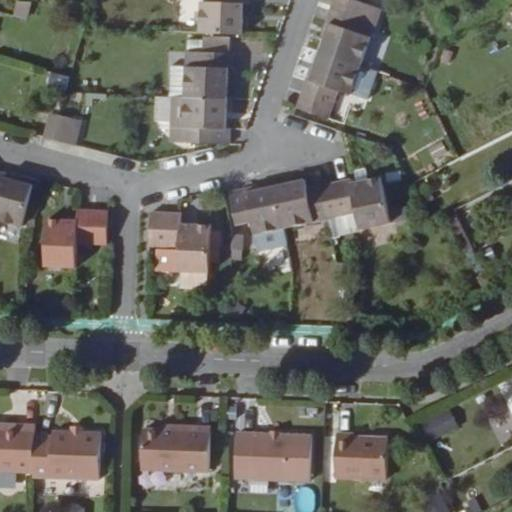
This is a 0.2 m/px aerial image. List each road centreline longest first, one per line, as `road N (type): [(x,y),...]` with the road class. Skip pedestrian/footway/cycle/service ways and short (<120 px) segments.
road 1 (unclassified): [(127,355),(418,368),(511,325)]
road 2 (residential): [(132,193),(249,170),(310,0)]
road 3 (residential): [(132,193),(127,355)]
road 4 (residential): [(0,156),(132,193)]
road 5 (unclassified): [(0,350),(127,355)]
